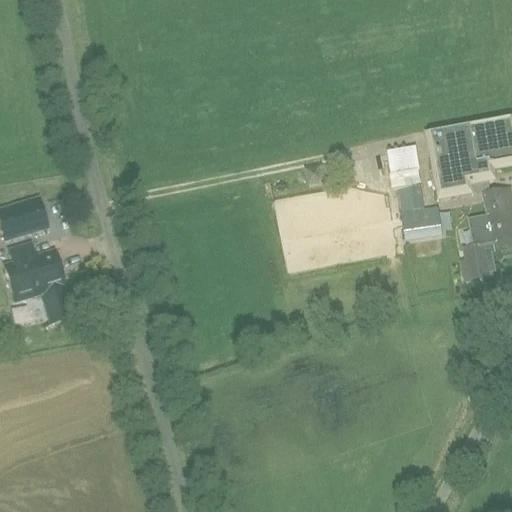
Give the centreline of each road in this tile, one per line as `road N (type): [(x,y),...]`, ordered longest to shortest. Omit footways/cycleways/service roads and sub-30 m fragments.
road 1 (unclassified): [(187,511),(95,177),(57,0)]
road 2 (unclassified): [(431,511),(511,369)]
